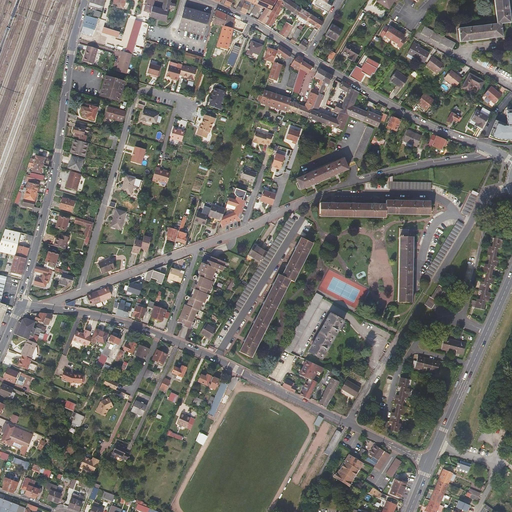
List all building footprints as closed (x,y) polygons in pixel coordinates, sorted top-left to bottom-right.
[(145,0),(144,5),(146,5),(144,11),(151,13),(153,5),(154,0),(145,0)] [(155,6),(153,5),(151,13),(150,17),(166,22),(169,9),(174,10),(176,4),(170,2),(170,0),(164,0),(162,10),(155,7),(155,6)] [(240,0),(238,6),(236,10),(239,12),(243,4),(245,0),(240,0)] [(264,8),(257,20),(264,24),(271,10),(275,0),(257,0),(255,4),(249,16),(250,17),(252,14),(254,14),(258,5),(264,8)] [(277,0),(272,11),(271,10),(264,24),(265,24),(270,28),(282,6),(291,11),(295,14),(296,14),(300,7),(299,6),(288,0),(277,0)] [(315,0),(314,3),(328,11),(331,4),(326,1),(326,0),(315,0)] [(387,10),(393,1),(393,0),(377,0),(376,3),(387,10)] [(492,0),(496,24),(499,23),(509,22),(505,0),(492,0)] [(249,6),(243,4),(239,12),(245,14),(249,6)] [(142,14),(150,17),(151,13),(144,11),(146,5),(144,5),(142,14)] [(297,19),(305,23),(306,21),(305,20),(310,13),(300,7),(296,14),(296,15),(296,16),(297,17),(297,19)] [(204,36),(209,15),(184,8),(179,29),(204,36)] [(220,26),(222,27),(223,27),(231,29),(234,19),(215,10),(212,24),(213,24),(218,26),(218,27),(220,28),(220,26)] [(306,21),(317,28),(318,28),(323,21),(322,21),(320,20),(310,13),(305,20),(306,21)] [(97,20),(85,16),(80,33),(92,36),(97,20)] [(242,22),(238,32),(242,33),(246,24),(242,22)] [(285,39),(291,26),(285,22),(281,29),(280,28),(277,33),(278,34),(282,37),(285,39)] [(458,29),(459,41),(501,36),(500,31),(499,23),(496,24),(458,29)] [(332,39),(336,41),(342,31),(331,24),(325,34),(332,38),(332,39)] [(424,26),(421,32),(448,47),(451,41),(424,26)] [(116,37),(118,31),(103,27),(102,32),(116,37)] [(228,42),(232,30),(231,29),(223,27),(219,40),(228,42)] [(401,38),(403,36),(389,27),(388,29),(385,27),(379,35),(382,37),(383,36),(397,45),(396,46),(399,48),(404,40),(401,38)] [(297,29),(293,37),(297,39),(301,31),(298,29),(297,29)] [(227,50),(228,42),(219,40),(217,47),(227,50)] [(302,41),(298,46),(299,47),(304,50),(309,42),(306,41),(305,43),(302,41)] [(258,55),(261,46),(251,42),(248,51),(258,55)] [(429,53),(419,47),(416,46),(417,44),(414,42),(408,52),(424,61),(429,53)] [(359,51),(347,43),(342,51),(350,56),(348,58),(353,61),(359,51)] [(232,52),(237,55),(238,53),(240,47),(235,45),(232,52)] [(290,57),(291,54),(279,45),(276,52),(274,58),(282,63),(285,59),(290,57)] [(93,64),(97,49),(87,46),(83,62),(93,64)] [(264,59),(273,62),(274,58),(276,52),(268,49),(264,59)] [(132,54),(120,51),(119,56),(120,56),(116,71),(126,74),(132,54)] [(436,58),(433,55),(426,64),(437,73),(443,65),(435,59),(436,58)] [(290,66),(299,71),(302,61),(303,59),(299,56),(296,58),(294,60),(290,66)] [(378,65),(366,58),(364,63),(365,63),(364,64),(363,63),(360,69),(355,66),(349,76),(357,82),(358,82),(363,74),(368,77),(370,73),(372,74),(378,65)] [(302,71),(305,71),(306,72),(310,66),(309,65),(302,61),(299,71),(298,74),(298,75),(300,76),(302,71)] [(170,62),(168,66),(165,76),(170,77),(170,79),(177,81),(179,75),(180,69),(182,64),(178,63),(178,64),(170,62)] [(160,66),(149,63),(147,73),(153,75),(153,76),(157,77),(160,66)] [(281,66),(273,63),(267,79),(276,82),(281,66)] [(196,69),(185,66),(185,67),(181,66),(180,69),(179,75),(182,76),(187,78),(188,78),(188,79),(193,80),(196,69)] [(320,79),(318,84),(321,85),(322,83),(326,72),(322,70),(318,68),(317,70),(313,76),(320,79)] [(445,78),(456,87),(463,78),(460,76),(459,77),(451,70),(445,78)] [(286,87),(293,89),(298,75),(298,74),(291,71),(286,87)] [(298,93),(305,71),(302,71),(300,76),(298,75),(293,89),(292,91),(298,93)] [(401,87),(407,78),(396,71),(390,79),(401,87)] [(325,83),(329,85),(331,78),(332,76),(329,74),(326,72),(322,83),(324,84),(325,83)] [(481,90),(485,82),(470,75),(463,89),(470,93),(474,86),(481,90)] [(106,76),(100,95),(117,100),(123,81),(106,76)] [(336,104),(333,110),(337,112),(339,113),(340,111),(349,115),(349,113),(351,107),(352,107),(358,92),(350,88),(350,87),(342,82),(341,83),(339,88),(348,93),(344,103),(340,101),(338,105),(336,104)] [(483,95),(494,104),(501,96),(493,89),(494,88),(491,86),(483,95)] [(220,105),(225,91),(214,87),(212,92),(213,92),(211,97),(209,96),(208,101),(209,102),(208,105),(220,109),(221,108),(222,106),(220,105)] [(304,107),(289,102),(285,112),(290,113),(291,112),(308,118),(311,110),(312,108),(319,91),(315,90),(314,92),(310,90),(305,103),(307,104),(306,108),(304,107)] [(259,103),(285,112),(289,102),(290,99),(264,91),(259,103)] [(320,94),(321,92),(319,91),(312,108),(314,109),(315,106),(317,107),(321,97),(323,98),(324,95),(320,94)] [(434,100),(424,92),(417,101),(427,109),(434,100)] [(81,117),(92,120),(96,108),(85,105),(84,108),(81,107),(80,113),(82,113),(81,117)] [(461,117),(454,113),(458,108),(455,106),(451,112),(447,120),(451,122),(453,118),(457,120),(457,119),(459,120),(461,117)] [(105,117),(123,122),(123,121),(125,112),(108,107),(105,117)] [(366,113),(352,107),(351,107),(349,113),(349,115),(378,127),(381,119),(381,118),(367,112),(366,113)] [(500,122),(496,120),(489,137),(493,139),(494,137),(499,139),(508,140),(511,140),(511,109),(507,110),(507,125),(503,126),(499,124),(500,122)] [(155,114),(142,110),(139,121),(145,123),(145,121),(152,123),(155,124),(157,115),(154,114),(155,114)] [(308,118),(321,123),(324,115),(319,113),(312,110),(311,110),(308,118)] [(471,119),(476,122),(478,123),(476,126),(481,128),(482,126),(483,126),(488,117),(477,110),(471,119)] [(345,123),(349,115),(340,111),(339,113),(337,112),(336,114),(335,117),(337,118),(336,120),(345,123)] [(214,118),(203,114),(199,126),(198,131),(196,130),(195,134),(205,138),(207,132),(208,132),(211,123),(213,123),(214,118)] [(321,123),(328,126),(331,118),(328,116),(325,115),(324,115),(321,123)] [(396,131),(400,121),(391,117),(387,127),(396,131)] [(331,127),(342,131),(345,123),(336,120),(334,119),(331,118),(328,126),(331,127)] [(354,157),(361,159),(374,128),(368,126),(354,157)] [(84,133),(84,131),(74,128),(73,132),(75,133),(74,137),(79,138),(78,141),(85,143),(87,134),(84,133)] [(181,141),(184,131),(173,128),(170,138),(179,140),(181,141)] [(284,139),(290,142),(290,143),(293,145),(298,134),(288,130),(284,139)] [(268,135),(256,131),(255,131),(252,142),(257,144),(257,143),(264,145),(265,144),(269,146),(273,136),(268,134),(268,135)] [(407,131),(403,141),(416,147),(421,136),(418,135),(417,135),(411,133),(411,132),(407,131)] [(445,140),(430,134),(427,143),(441,149),(443,145),(445,146),(445,144),(444,143),(445,140)] [(72,146),(70,153),(84,157),(86,148),(85,148),(86,143),(85,143),(78,141),(75,140),(73,146),(72,146)] [(33,162),(32,163),(43,165),(45,157),(36,155),(34,162),(33,162)] [(275,155),(271,167),(280,170),(284,158),(275,155)] [(79,171),(82,160),(71,157),(68,168),(79,171)] [(348,168),(344,157),(297,178),(301,188),(348,168)] [(41,173),(43,165),(32,163),(32,164),(33,164),(32,171),(41,173)] [(170,172),(160,169),(160,168),(156,167),(152,181),(156,182),(157,180),(167,183),(170,172)] [(252,184),(256,174),(243,169),(240,178),(249,181),(249,183),(252,184)] [(81,174),(70,171),(65,187),(76,190),(81,174)] [(131,195),(135,179),(126,176),(125,182),(124,182),(121,192),(131,195)] [(393,183),(393,176),(388,176),(388,183),(388,190),(430,190),(430,182),(393,183)] [(28,182),(26,190),(37,193),(39,184),(28,182)] [(35,201),(37,193),(26,190),(24,190),(22,189),(20,189),(16,199),(14,206),(17,207),(19,203),(21,203),(20,205),(22,205),(21,207),(26,209),(27,205),(33,206),(34,203),(19,200),(22,193),(25,194),(24,198),(35,201)] [(269,193),(263,191),(259,202),(266,204),(269,193)] [(478,195),(472,192),(462,211),(469,215),(478,195)] [(276,195),(269,193),(266,204),(272,206),(276,195)] [(71,211),(75,200),(63,196),(60,208),(71,211)] [(235,200),(228,197),(226,203),(236,206),(234,212),(222,217),(221,220),(220,223),(222,227),(240,220),(239,219),(239,218),(238,217),(239,213),(240,213),(242,209),(237,208),(240,199),(241,197),(240,197),(239,197),(238,197),(237,196),(236,196),(235,200)] [(355,206),(331,206),(328,206),(319,206),(320,220),(386,219),(386,215),(430,215),(431,202),(422,202),(397,202),(386,202),(386,206),(377,206),(355,206)] [(224,209),(211,204),(207,215),(221,220),(222,217),(224,209)] [(91,206),(88,216),(95,218),(98,208),(91,206)] [(121,230),(126,213),(116,210),(111,227),(121,230)] [(239,311),(297,218),(293,216),(295,213),(294,211),(293,211),(289,217),(268,252),(260,264),(234,307),(239,311)] [(194,222),(204,225),(207,215),(197,212),(194,222)] [(59,216),(56,227),(65,230),(67,225),(69,225),(69,223),(67,223),(68,219),(59,216)] [(87,226),(85,235),(90,237),(94,222),(87,220),(76,217),(75,221),(76,223),(87,226)] [(464,224),(458,220),(424,273),(431,277),(464,224)] [(167,239),(175,242),(175,240),(177,236),(178,230),(169,227),(167,235),(168,235),(167,239)] [(17,245),(19,238),(20,233),(5,229),(4,233),(0,243),(0,251),(15,254),(17,245)] [(411,236),(411,231),(411,229),(400,229),(399,280),(398,302),(411,302),(412,291),(412,265),(413,243),(413,236),(411,236)] [(178,236),(177,236),(175,240),(185,243),(187,237),(186,237),(187,235),(185,235),(186,234),(180,232),(178,236)] [(142,246),(148,248),(151,237),(145,235),(143,240),(136,238),(134,245),(133,250),(140,252),(142,246)] [(56,239),(54,246),(66,249),(69,238),(64,236),(63,241),(61,240),(56,239)] [(294,281),(312,243),(300,237),(295,247),(287,264),(281,275),(277,273),(276,276),(272,284),(260,309),(258,313),(251,327),(242,346),(239,352),(252,358),(277,306),(277,305),(290,279),(294,281)] [(494,284),(495,276),(492,275),(494,266),(498,266),(499,258),(497,257),(499,248),(502,249),(504,240),(494,238),(492,247),(489,246),(487,255),(490,256),(488,264),(485,264),(483,273),(486,273),(484,282),(481,281),(479,290),(482,291),(480,299),(477,299),(476,301),(475,307),(475,308),(484,310),(486,301),(490,302),(492,293),(489,292),(490,283),(494,284)] [(248,256),(260,264),(268,252),(256,244),(248,256)] [(17,245),(15,254),(16,255),(26,257),(27,253),(29,247),(17,245)] [(49,251),(43,268),(53,271),(58,254),(49,251)] [(184,324),(183,326),(190,329),(191,327),(197,329),(199,323),(203,312),(206,305),(209,296),(214,284),(218,274),(220,275),(222,270),(223,265),(224,262),(203,254),(196,273),(185,301),(177,322),(182,324),(184,324)] [(12,272),(22,274),(24,269),(26,257),(16,255),(12,272)] [(116,268),(112,258),(99,263),(103,273),(116,268)] [(52,276),(53,271),(43,268),(36,266),(34,271),(44,274),(42,278),(41,277),(40,280),(36,279),(34,284),(46,287),(48,279),(49,280),(50,278),(48,278),(49,275),(52,276)] [(156,282),(161,284),(165,275),(160,273),(162,267),(147,272),(145,280),(149,281),(151,278),(157,280),(156,282)] [(167,278),(181,283),(184,274),(180,273),(181,270),(177,269),(177,270),(174,269),(171,268),(167,278)] [(72,283),(74,277),(63,273),(60,284),(67,286),(68,283),(72,283)] [(127,291),(139,295),(144,282),(140,280),(139,282),(137,281),(129,284),(127,291)] [(236,281),(233,280),(227,290),(230,291),(232,288),(236,281)] [(446,287),(443,285),(442,287),(439,285),(431,297),(430,296),(425,305),(432,309),(434,305),(439,298),(442,300),(446,293),(443,292),(446,287)] [(105,289),(98,291),(102,301),(112,298),(112,294),(109,287),(105,289)] [(102,301),(98,291),(92,294),(88,296),(91,304),(93,305),(102,301)] [(291,353),(323,296),(316,293),(284,349),(291,353)] [(141,299),(139,298),(132,316),(142,319),(146,309),(144,309),(145,306),(140,304),(141,299)] [(0,328),(1,329),(8,304),(0,302),(0,328)] [(116,315),(121,317),(125,306),(125,304),(119,303),(116,315)] [(121,317),(128,318),(131,307),(125,306),(121,317)] [(155,306),(151,317),(162,320),(163,317),(166,311),(166,310),(161,309),(161,307),(158,306),(157,307),(155,306)] [(306,350),(318,356),(339,319),(327,312),(306,350)] [(48,324),(53,315),(46,314),(40,313),(39,316),(36,316),(35,320),(44,323),(44,324),(47,326),(48,324)] [(19,329),(16,328),(13,334),(36,343),(41,331),(41,330),(36,328),(36,329),(33,328),(35,323),(29,320),(26,319),(23,320),(19,329)] [(216,330),(206,324),(201,333),(210,339),(216,330)] [(95,329),(90,342),(95,344),(97,340),(103,343),(107,334),(95,329)] [(85,345),(88,337),(88,336),(89,332),(85,331),(83,335),(75,331),(72,340),(85,345)] [(120,340),(111,335),(108,342),(114,345),(115,343),(118,345),(120,340)] [(466,343),(459,342),(455,341),(451,340),(444,338),(441,349),(448,351),(449,348),(453,349),(456,350),(456,353),(463,355),(466,343)] [(127,342),(124,349),(133,353),(137,344),(132,341),(131,344),(127,342)] [(109,344),(106,342),(105,346),(102,352),(101,354),(103,355),(107,357),(110,350),(107,349),(109,344)] [(25,343),(20,355),(22,356),(30,359),(35,347),(25,343)] [(138,348),(136,347),(135,349),(137,350),(135,355),(145,359),(149,349),(145,347),(146,346),(144,345),(144,347),(140,345),(138,348)] [(123,351),(120,349),(115,359),(115,360),(118,361),(123,351)] [(157,350),(153,359),(157,361),(157,363),(162,365),(167,355),(157,350)] [(101,354),(96,365),(102,367),(107,357),(103,355),(101,354)] [(27,370),(31,360),(30,359),(22,356),(18,367),(27,370)] [(418,356),(416,361),(415,367),(415,368),(422,369),(423,366),(427,367),(430,368),(429,371),(437,373),(440,361),(429,359),(418,356)] [(321,373),(323,368),(323,367),(305,359),(298,374),(311,380),(315,370),(321,373)] [(177,376),(176,378),(181,381),(187,368),(182,366),(180,369),(174,366),(171,373),(176,375),(177,376)] [(18,373),(9,369),(4,379),(14,384),(18,373)] [(153,372),(147,369),(143,377),(150,380),(153,372)] [(64,371),(61,378),(70,382),(81,382),(81,375),(72,374),(64,371)] [(199,382),(210,387),(214,377),(208,374),(206,377),(201,375),(199,382)] [(219,379),(214,377),(210,387),(215,389),(216,386),(218,386),(219,382),(218,381),(219,379)] [(331,377),(318,404),(326,408),(330,399),(331,399),(335,391),(334,390),(339,381),(331,377)] [(403,406),(406,397),(409,398),(411,389),(408,389),(410,380),(400,377),(398,386),(401,387),(399,395),(396,395),(394,404),(397,404),(395,413),(392,412),(390,421),(392,421),(390,430),(400,433),(402,424),(399,423),(401,414),(404,415),(406,407),(403,406)] [(117,383),(106,378),(103,385),(114,390),(117,383)] [(170,380),(165,378),(159,389),(165,392),(170,380)] [(282,386),(294,392),(296,388),(293,386),(294,383),(286,379),(282,386)] [(316,382),(311,380),(310,383),(305,381),(299,395),(309,399),(310,398),(309,398),(316,382)] [(355,396),(360,388),(346,380),(341,388),(355,396)] [(212,405),(211,405),(208,414),(214,416),(228,384),(223,381),(212,405)] [(13,389),(3,385),(0,392),(0,393),(3,395),(2,396),(9,399),(13,389)] [(193,403),(201,407),(203,402),(195,398),(193,403)] [(110,402),(108,399),(100,404),(95,414),(103,418),(110,402)] [(136,401),(132,411),(143,416),(147,406),(136,401)] [(113,409),(110,402),(103,418),(104,418),(107,411),(113,409)] [(67,403),(64,408),(74,412),(76,407),(67,403)] [(184,416),(181,415),(177,423),(186,427),(191,417),(185,414),(184,416)] [(315,424),(318,426),(320,421),(322,422),(324,419),(319,416),(315,424)] [(72,423),(68,431),(76,435),(80,426),(72,423)] [(28,446),(34,432),(24,428),(23,431),(9,424),(4,436),(28,446)] [(341,433),(336,430),(329,443),(334,446),(341,433)] [(183,437),(168,431),(167,434),(182,440),(183,437)] [(196,441),(199,443),(204,434),(200,431),(196,441)] [(208,436),(204,434),(199,443),(203,445),(208,436)] [(24,455),(28,446),(4,436),(2,441),(21,451),(20,453),(24,455)] [(334,446),(329,443),(325,450),(330,453),(334,446)] [(122,459),(126,461),(130,454),(125,452),(126,451),(127,448),(117,444),(112,454),(122,458),(122,459)] [(371,463),(372,461),(376,463),(384,451),(376,445),(372,452),(370,455),(372,457),(371,459),(365,456),(364,459),(365,460),(371,463)] [(375,465),(374,467),(380,470),(390,455),(384,451),(376,463),(372,461),(371,463),(375,465)] [(7,461),(10,455),(3,452),(1,458),(7,461)] [(359,469),(360,469),(364,462),(348,453),(344,460),(345,461),(340,470),(339,470),(335,477),(350,486),(354,478),(359,469)] [(93,458),(91,460),(85,457),(80,467),(93,473),(99,461),(93,458)] [(386,474),(392,478),(402,462),(396,458),(386,474)] [(471,464),(461,460),(460,463),(458,463),(456,467),(457,470),(468,474),(471,464)] [(50,478),(52,471),(41,467),(39,474),(50,478)] [(450,480),(453,474),(453,473),(443,469),(439,479),(448,484),(450,480)] [(510,477),(504,473),(496,486),(502,489),(510,477)] [(8,491),(13,477),(8,475),(7,478),(6,478),(4,484),(5,484),(3,489),(8,491)] [(19,479),(13,477),(8,491),(13,493),(15,488),(16,489),(18,483),(17,482),(19,479)] [(27,496),(30,497),(33,488),(35,483),(25,479),(21,489),(24,491),(25,489),(27,490),(25,495),(27,496)] [(407,484),(396,479),(391,493),(402,497),(407,484)] [(448,484),(439,479),(434,490),(444,494),(448,484)] [(47,499),(53,501),(57,490),(58,486),(48,483),(46,489),(50,491),(47,499)] [(94,501),(99,489),(98,489),(94,487),(91,495),(89,499),(94,501)] [(370,492),(378,497),(381,492),(373,487),(370,492)] [(33,488),(30,497),(33,498),(36,499),(36,496),(38,497),(41,490),(37,488),(36,489),(33,488)] [(62,492),(57,490),(53,501),(57,503),(60,497),(62,492)] [(444,494),(434,490),(430,500),(439,504),(444,494)] [(114,496),(105,492),(103,498),(112,502),(114,496)] [(74,509),(79,495),(73,493),(68,507),(74,509)] [(79,495),(74,509),(79,511),(84,497),(81,496),(79,495)] [(0,498),(0,511),(24,511),(25,511),(26,508),(0,498)] [(387,500),(383,510),(388,511),(394,511),(397,505),(387,500)] [(436,511),(439,504),(430,500),(425,511),(427,511),(436,511)] [(96,511),(98,509),(99,505),(94,503),(93,506),(90,511),(96,511)]
